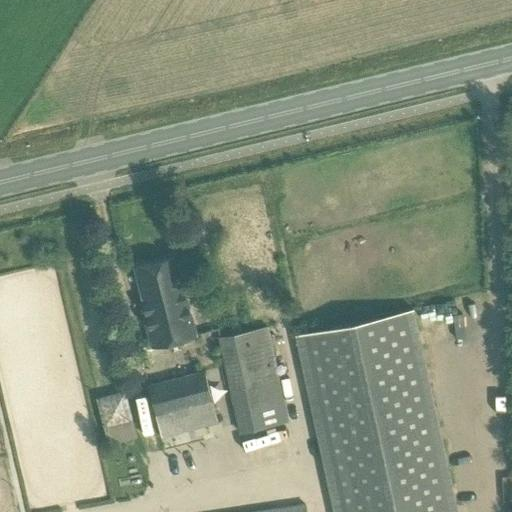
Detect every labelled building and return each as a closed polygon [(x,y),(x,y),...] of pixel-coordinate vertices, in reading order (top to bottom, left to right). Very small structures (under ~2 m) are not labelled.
[(175,255),(133,266),(146,315),(144,316),(152,346),(195,335),(194,332),(197,331),(185,285),(183,285),(175,255)] [(458,511),(414,306),(296,331),(335,511),(458,511)] [(268,325),(221,335),(240,429),(288,419),(268,325)] [(204,368),(148,383),(162,435),(218,419),(204,368)] [(125,390),(96,398),(103,427),(133,420),(125,390)] [(311,426),(301,429),(306,445),(315,442),(311,426)] [(309,511),(307,500),(234,511),(309,511)]
